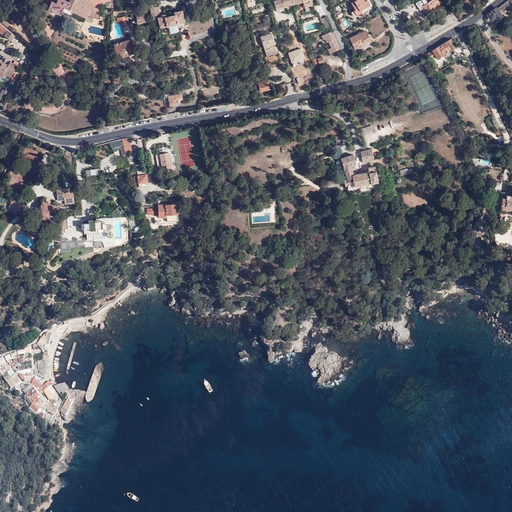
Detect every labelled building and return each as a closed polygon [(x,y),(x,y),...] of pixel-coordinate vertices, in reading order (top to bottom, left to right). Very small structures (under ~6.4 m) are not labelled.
[(75,12),(87,19),(87,17),(93,5),(83,0),(82,0),(71,0),(70,3),(64,0),(58,0),(56,4),(52,2),(49,10),(61,16),(63,12),(65,8),(75,12)] [(275,9),(294,4),(292,0),(278,0),(273,2),(275,9)] [(292,0),(294,4),(303,2),(305,11),(314,8),(313,5),(311,0),(292,0)] [(354,11),(357,16),(363,13),(361,10),(370,5),(367,0),(365,1),(363,0),(357,0),(352,3),(355,10),(354,11)] [(431,0),(428,3),(425,0),(421,0),(416,4),(420,11),(422,9),(425,14),(440,5),(439,4),(441,3),(438,0),(438,1),(437,0),(431,0)] [(507,1),(500,7),(504,12),(511,7),(507,1)] [(157,3),(150,4),(152,20),(157,20),(156,17),(157,16),(159,15),(157,3)] [(72,17),(75,12),(65,8),(63,12),(72,17)] [(498,8),(489,15),(492,20),(497,17),(498,18),(502,15),(501,13),(503,12),(501,9),(499,10),(498,8)] [(184,22),(182,12),(175,13),(175,12),(162,15),(163,16),(161,17),(161,18),(158,18),(160,27),(167,26),(167,27),(177,24),(184,22)] [(16,17),(12,14),(9,18),(12,21),(11,22),(17,27),(24,18),(18,13),(18,14),(16,17)] [(143,21),(143,23),(147,22),(146,14),(137,15),(138,22),(143,21)] [(128,17),(118,19),(119,23),(121,22),(121,26),(127,25),(127,21),(129,20),(128,17)] [(10,32),(0,24),(0,31),(2,33),(6,36),(10,32)] [(364,42),(369,39),(365,30),(350,39),(355,48),(361,45),(362,46),(365,44),(364,42)] [(322,36),(330,54),(340,49),(332,31),(322,36)] [(15,36),(10,32),(6,36),(11,41),(15,36)] [(260,38),(265,53),(276,50),(271,34),(260,38)] [(136,52),(135,48),(133,43),(132,39),(119,43),(119,40),(115,41),(116,44),(115,44),(120,58),(124,56),(125,57),(132,55),(131,54),(136,52)] [(451,39),(432,51),(435,56),(437,59),(444,54),(450,50),(450,51),(456,47),(451,39)] [(0,73),(3,75),(4,73),(11,78),(18,66),(11,62),(9,66),(8,67),(6,66),(7,65),(0,61),(0,60),(0,73)] [(274,73),(272,67),(266,69),(268,75),(274,73)] [(261,91),(270,89),(268,82),(259,84),(261,91)] [(169,97),(169,98),(170,106),(179,105),(178,101),(183,100),(182,95),(170,97),(169,97)] [(129,138),(121,139),(124,149),(131,147),(129,138)] [(371,149),(360,152),(362,162),(374,160),(371,149)] [(67,151),(64,157),(64,159),(66,160),(66,162),(73,165),(73,164),(70,152),(67,151)] [(171,168),(168,153),(160,155),(163,169),(171,168)] [(117,168),(113,162),(117,160),(114,154),(99,161),(103,168),(105,166),(109,172),(117,168)] [(375,167),(368,168),(369,172),(353,175),(351,165),(356,164),(353,155),(341,158),(347,179),(344,180),(346,186),(347,185),(348,187),(354,185),(354,186),(370,183),(377,182),(375,167)] [(96,174),(86,176),(87,184),(97,183),(96,174)] [(147,182),(147,179),(146,174),(134,176),(135,183),(147,182)] [(65,202),(70,201),(75,201),(73,191),(63,192),(65,202)] [(506,198),(502,198),(501,211),(511,212),(511,195),(506,195),(506,198)] [(14,207),(12,209),(17,212),(18,211),(19,212),(23,204),(12,199),(9,205),(14,207)] [(57,206),(49,203),(45,202),(45,201),(42,200),(35,218),(46,222),(48,218),(50,213),(53,214),(55,210),(56,210),(57,206)] [(177,204),(158,205),(158,207),(156,207),(157,209),(158,209),(158,218),(166,217),(166,219),(177,218),(177,204)] [(121,217),(127,216),(127,215),(120,207),(113,212),(113,217),(121,217)] [(89,225),(83,225),(84,233),(87,233),(87,240),(93,239),(92,233),(103,233),(102,221),(95,222),(95,219),(88,220),(89,223),(89,225)] [(68,229),(78,229),(78,220),(68,220),(68,229)] [(38,344),(37,345),(40,352),(48,353),(48,345),(51,339),(49,339),(47,339),(40,341),(38,344)] [(17,353),(4,357),(5,359),(16,354),(17,353),(30,348),(20,351),(17,353)] [(16,373),(19,372),(19,370),(20,370),(21,371),(32,369),(32,366),(19,368),(17,360),(9,361),(9,364),(10,366),(12,366),(12,368),(16,373)] [(32,370),(19,372),(20,377),(22,379),(33,377),(32,370)] [(49,370),(35,371),(35,377),(38,376),(42,378),(45,380),(50,379),(49,370)] [(3,377),(6,382),(8,381),(12,387),(17,384),(14,378),(16,377),(12,371),(3,377)] [(44,382),(42,380),(39,384),(34,381),(34,380),(31,384),(38,389),(42,386),(44,382)] [(49,383),(38,391),(40,393),(43,391),(49,401),(54,399),(49,389),(52,387),(49,383)] [(66,392),(65,389),(64,387),(63,385),(61,385),(55,386),(54,387),(57,393),(62,392),(62,396),(66,396),(65,392),(66,392)] [(31,386),(26,389),(23,392),(26,395),(29,398),(34,394),(36,393),(31,386)] [(40,398),(36,393),(34,394),(30,399),(35,404),(40,398)] [(40,399),(36,405),(41,409),(40,410),(33,404),(29,408),(35,414),(41,418),(44,412),(43,411),(44,408),(43,407),(46,403),(40,399)] [(54,408),(56,404),(55,402),(52,400),(50,402),(48,406),(46,410),(55,415),(58,410),(57,410),(54,408)] [(71,404),(66,401),(61,409),(60,412),(65,416),(68,411),(69,406),(71,404)] [(54,420),(56,416),(48,412),(43,420),(52,424),(54,420)]
